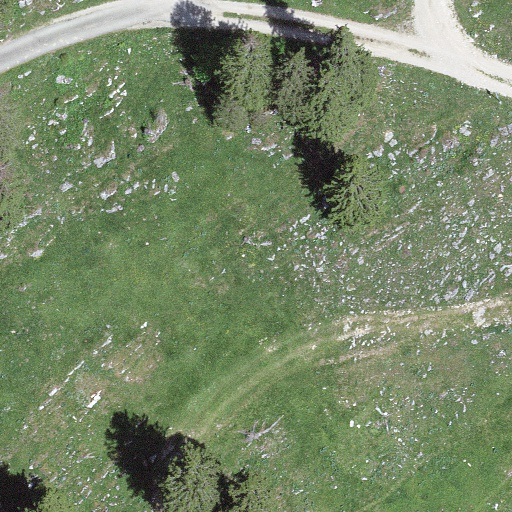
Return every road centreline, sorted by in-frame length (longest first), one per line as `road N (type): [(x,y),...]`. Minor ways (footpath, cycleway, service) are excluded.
road 1 (track): [(439,60),(315,23),(137,8)]
road 2 (track): [(0,59),(137,8)]
